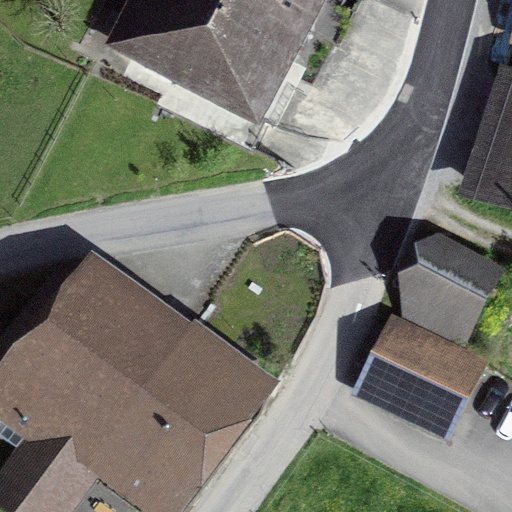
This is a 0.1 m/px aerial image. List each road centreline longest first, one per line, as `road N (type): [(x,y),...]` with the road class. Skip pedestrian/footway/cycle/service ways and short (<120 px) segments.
road 1 (residential): [(405,151),(321,192),(0,257)]
road 2 (unclassified): [(405,151),(299,416),(230,511)]
road 3 (unclassified): [(451,0),(405,151)]
